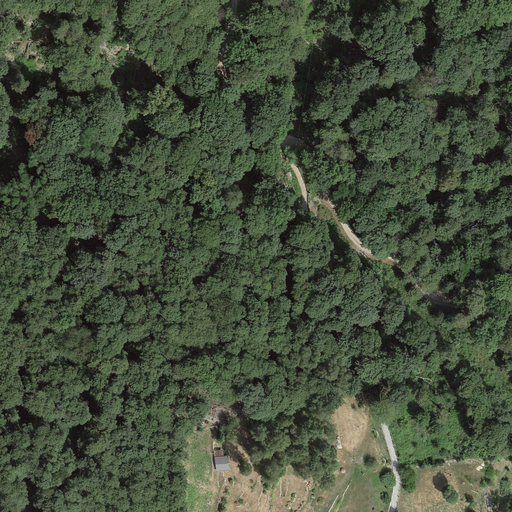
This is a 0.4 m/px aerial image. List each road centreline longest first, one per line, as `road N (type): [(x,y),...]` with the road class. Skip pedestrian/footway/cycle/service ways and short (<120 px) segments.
road 1 (track): [(280,139),(304,211),(302,252),(334,352),(392,457),(392,511)]
road 2 (track): [(511,330),(481,308),(442,300),(401,261),(353,235),(291,143),(280,139)]
road 3 (track): [(280,139),(224,59),(226,0)]
